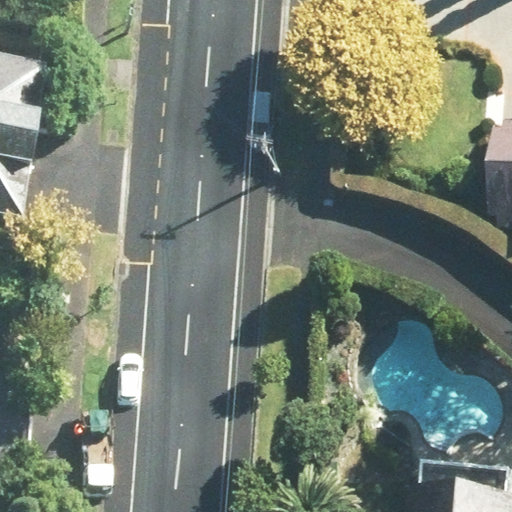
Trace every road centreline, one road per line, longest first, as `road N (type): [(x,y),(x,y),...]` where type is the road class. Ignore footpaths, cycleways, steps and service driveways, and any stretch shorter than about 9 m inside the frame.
road 1 (tertiary): [(217,0),(178,511)]
road 2 (unknown): [(201,214),(344,232),(421,257),(511,319)]
